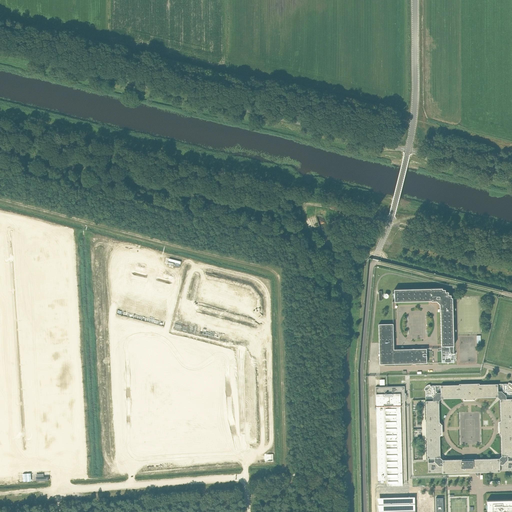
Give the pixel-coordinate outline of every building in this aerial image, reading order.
[(442,363),(454,362),(452,298),(451,298),(451,295),(448,295),(448,292),(445,292),(445,289),(442,290),(442,288),(428,289),(427,286),(423,286),(423,289),(394,289),(394,302),(431,301),(437,301),(439,304),(440,309),(440,310),(442,363)] [(393,324),(379,324),(380,364),(418,363),(418,365),(421,364),(420,363),(427,363),(426,349),(394,349),(393,324)] [(511,384),(511,383),(510,383),(509,383),(508,383),(508,384),(479,384),(459,384),(459,385),(430,386),(430,385),(429,385),(428,385),(427,385),(426,386),(425,387),(425,388),(424,388),(424,389),(424,390),(425,390),(426,419),(425,419),(426,440),(427,458),(428,458),(428,472),(442,472),(443,473),(475,472),(475,473),(476,474),(477,475),(478,475),(478,477),(478,472),(500,472),(500,471),(511,470),(511,384)] [(404,386),(375,387),(378,481),(387,480),(387,486),(403,485),(402,483),(407,483),(405,402),(406,401),(406,393),(404,393),(404,386)] [(382,499),(382,511),(415,511),(415,498),(382,499)] [(511,511),(511,499),(487,500),(487,511),(500,511),(501,511),(511,511)]
